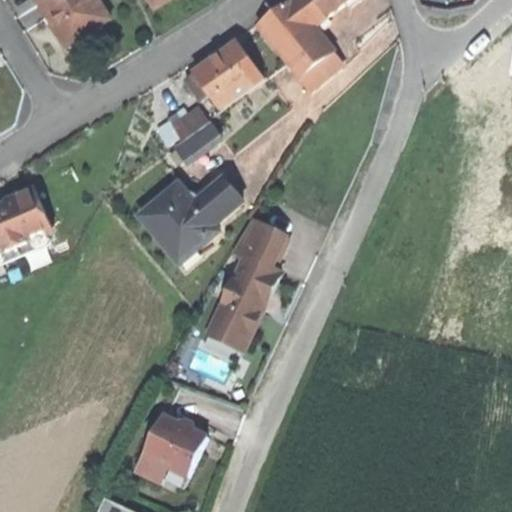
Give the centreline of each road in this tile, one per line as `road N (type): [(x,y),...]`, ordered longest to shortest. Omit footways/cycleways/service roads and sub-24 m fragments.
road 1 (residential): [(232,511),(284,377),(396,152),(424,67)]
road 2 (residential): [(58,119),(259,0)]
